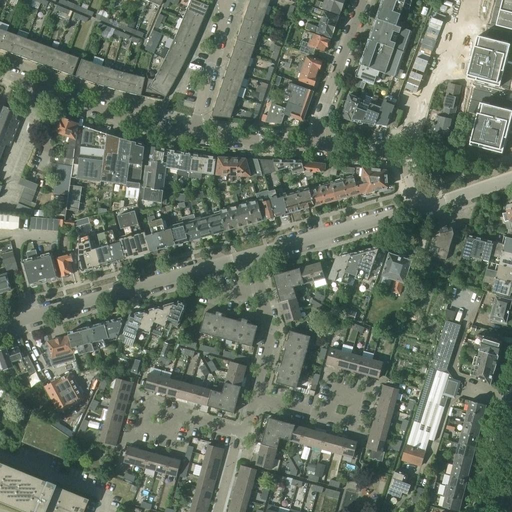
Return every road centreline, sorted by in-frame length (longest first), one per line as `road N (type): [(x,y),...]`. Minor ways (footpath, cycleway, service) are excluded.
road 1 (residential): [(0,326),(251,255)]
road 2 (residential): [(192,134),(0,73)]
road 3 (residential): [(251,255),(421,207)]
road 4 (residential): [(312,146),(363,0)]
road 5 (residential): [(254,398),(272,329),(251,255)]
road 6 (residential): [(421,207),(396,159),(312,146)]
road 7 (residential): [(192,134),(226,0)]
road 8 (residential): [(0,455),(106,497),(101,511)]
road 9 (residential): [(312,146),(192,134)]
